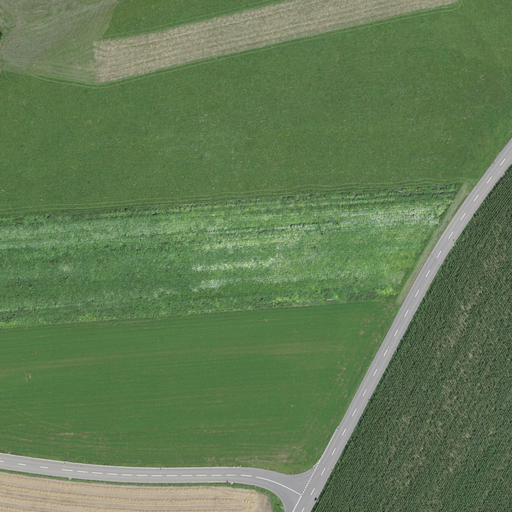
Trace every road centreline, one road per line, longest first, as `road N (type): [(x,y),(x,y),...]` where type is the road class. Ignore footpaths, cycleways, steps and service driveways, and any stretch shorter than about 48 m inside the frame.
road 1 (tertiary): [(309,497),(432,266),(511,149)]
road 2 (tertiary): [(309,497),(253,478),(0,463)]
